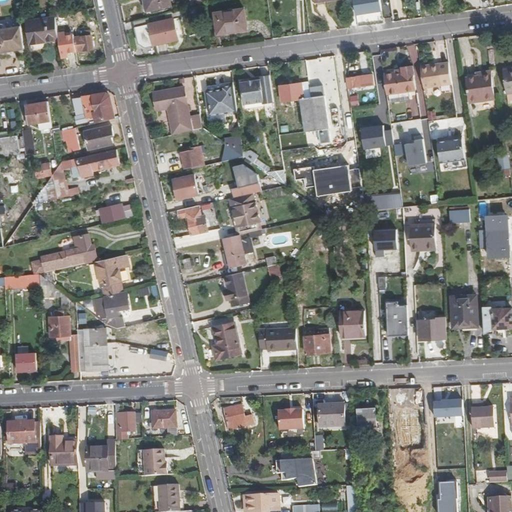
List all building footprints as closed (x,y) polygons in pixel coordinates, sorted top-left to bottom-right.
[(144,0),(146,11),(172,5),(170,0),(144,0)] [(55,18),(61,16),(59,1),(53,2),(55,18)] [(353,2),(346,3),(348,15),(358,13),(356,1),(353,1),(353,2)] [(273,9),(275,26),(295,23),(293,6),(273,9)] [(220,23),(221,32),(247,29),(244,9),(215,13),(216,23),(220,23)] [(29,45),(58,41),(56,26),(55,18),(25,22),(29,45)] [(149,18),(134,21),(139,41),(146,47),(179,39),(174,19),(150,25),(149,18)] [(0,53),(9,52),(9,49),(14,49),(14,51),(24,50),(21,27),(4,29),(0,29),(0,53)] [(93,50),(91,37),(86,38),(74,40),(76,53),(93,50)] [(348,91),(343,55),(335,56),(340,91),(348,91)] [(449,62),(420,66),(424,94),(426,93),(425,87),(452,83),(449,62)] [(401,72),(383,74),(385,87),(386,94),(389,94),(408,91),(414,90),(411,65),(400,67),(401,72)] [(511,68),(502,70),(505,95),(511,93),(511,68)] [(494,100),(491,72),(482,73),(482,76),(467,79),(470,103),(494,100)] [(371,74),(348,77),(349,86),(372,84),(371,74)] [(261,80),(251,82),(240,83),(243,104),(264,102),(264,105),(274,103),(270,76),(260,77),(261,80)] [(311,97),(308,82),(280,86),(282,102),(301,100),(305,132),(313,131),(314,139),(317,139),(311,97)] [(238,112),(234,85),(222,87),(222,89),(216,90),(207,91),(210,115),(238,112)] [(201,128),(199,115),(191,116),(192,119),(190,119),(186,87),(152,92),(155,109),(167,108),(171,135),(201,128)] [(409,99),(408,91),(389,94),(390,101),(409,99)] [(104,94),(83,97),(86,113),(87,118),(95,116),(96,122),(114,118),(110,97),(104,94)] [(324,95),(311,97),(317,139),(320,139),(320,144),(330,143),(324,95)] [(77,115),(86,113),(83,97),(74,99),(77,115)] [(47,104),(26,106),(29,125),(39,124),(40,130),(51,129),(47,104)] [(388,123),(362,126),(365,148),(398,144),(398,141),(406,140),(408,164),(430,162),(427,136),(413,137),(412,121),(397,122),(398,128),(388,129),(388,123)] [(85,132),(90,150),(113,145),(111,137),(114,137),(111,126),(85,132)] [(23,132),(26,155),(34,154),(31,131),(23,132)] [(69,150),(80,147),(76,131),(65,133),(69,150)] [(244,157),(241,137),(235,138),(237,152),(244,156),(244,157)] [(17,138),(9,140),(0,140),(0,149),(1,157),(19,154),(17,138)] [(223,142),(237,152),(235,138),(227,139),(223,142)] [(442,163),(466,160),(463,138),(440,141),(442,163)] [(192,166),(193,168),(204,166),(200,145),(188,148),(188,151),(173,154),(173,159),(182,157),(184,168),(192,166)] [(290,146),(281,148),(283,168),(286,186),(292,190),(290,172),(294,172),(290,146)] [(116,150),(78,159),(79,167),(81,178),(94,175),(93,171),(120,165),(116,150)] [(213,164),(232,159),(231,154),(212,158),(213,164)] [(61,163),(63,171),(79,167),(78,159),(61,163)] [(19,175),(29,174),(28,168),(26,168),(25,160),(11,162),(13,174),(18,174),(19,175)] [(33,205),(78,195),(76,189),(68,191),(63,171),(61,163),(58,167),(33,204),(33,205)] [(34,166),(37,179),(51,176),(50,172),(51,172),(49,164),(34,166)] [(283,168),(264,170),(286,186),(283,168)] [(237,174),(242,196),(253,193),(260,191),(257,174),(252,171),(237,174)] [(173,179),(177,199),(198,195),(193,175),(173,179)] [(414,182),(416,197),(429,195),(428,181),(414,182)] [(99,209),(103,225),(114,222),(113,217),(123,214),(118,191),(102,195),(105,207),(99,209)] [(255,201),(253,193),(242,196),(232,198),(240,235),(262,229),(260,223),(261,222),(256,201),(255,201)] [(240,235),(232,198),(229,198),(237,235),(240,235)] [(402,207),(402,200),(364,204),(365,211),(402,207)] [(211,202),(177,210),(179,219),(187,217),(191,234),(208,231),(204,215),(201,216),(200,211),(212,209),(211,202)] [(421,218),(421,205),(402,207),(403,219),(408,219),(408,218),(421,218)] [(469,210),(450,212),(451,224),(471,223),(469,210)] [(511,250),(511,237),(509,238),(508,219),(485,220),(486,241),(491,241),(491,247),(497,247),(498,252),(511,250)] [(435,224),(410,225),(411,250),(436,249),(435,224)] [(52,257),(55,271),(75,267),(90,263),(95,262),(97,262),(94,246),(91,246),(88,235),(74,238),(76,251),(52,257)] [(237,235),(224,238),(230,267),(246,264),(240,235),(237,235)] [(491,241),(486,241),(487,252),(498,252),(497,247),(491,247),(491,241)] [(113,294),(122,292),(117,268),(128,266),(126,255),(97,262),(95,262),(101,287),(102,287),(104,296),(113,294)] [(267,259),(268,266),(275,265),(276,265),(274,257),(267,259)] [(277,279),(275,265),(268,266),(267,266),(270,281),(277,279)] [(40,276),(57,288),(53,272),(40,275),(40,276)] [(249,304),(242,272),(226,276),(228,289),(225,290),(227,300),(230,299),(232,307),(249,304)] [(285,276),(283,274),(275,284),(278,287),(282,282),(281,281),(285,276)] [(40,275),(5,278),(5,287),(6,289),(41,287),(40,276),(40,275)] [(57,288),(40,276),(41,287),(41,297),(61,296),(61,291),(57,288)] [(70,298),(61,291),(61,296),(62,308),(69,310),(70,298)] [(102,313),(103,323),(112,330),(124,327),(123,317),(117,317),(116,311),(130,309),(127,291),(122,292),(113,294),(113,299),(106,301),(105,299),(96,301),(98,313),(102,313)] [(436,292),(420,293),(420,308),(429,307),(430,311),(437,311),(436,292)] [(452,297),(452,305),(477,303),(477,296),(452,297)] [(479,325),(477,303),(452,305),(453,326),(479,325)] [(294,305),(295,319),(304,319),(303,305),(294,305)] [(511,309),(492,310),(492,329),(511,328),(511,309)] [(363,310),(338,312),(340,337),(365,335),(363,310)] [(197,320),(208,317),(207,311),(196,314),(197,320)] [(70,336),(69,317),(63,317),(63,312),(54,312),(54,318),(49,318),(50,337),(59,337),(60,341),(70,340),(73,373),(81,373),(79,336),(70,336)] [(211,328),(215,327),(233,323),(231,314),(209,319),(211,328)] [(419,320),(420,337),(427,336),(427,340),(437,339),(436,319),(419,320)] [(240,354),(233,323),(215,327),(219,345),(214,346),(217,359),(240,354)] [(313,329),(313,336),(304,336),(306,354),(332,352),(329,327),(313,329)] [(259,329),(260,348),(266,348),(266,351),(297,350),(296,328),(259,329)] [(85,351),(87,370),(108,369),(106,329),(84,330),(85,340),(79,340),(80,351),(85,351)] [(168,360),(170,351),(153,347),(151,356),(168,360)] [(17,354),(18,372),(39,371),(38,353),(17,354)] [(466,427),(466,399),(436,399),(437,417),(455,417),(455,427),(466,427)] [(481,407),(481,403),(472,404),(473,427),(494,426),(493,407),(485,407),(481,407)] [(345,404),(320,405),(321,428),(346,426),(345,404)] [(223,409),(227,430),(253,424),(251,416),(244,418),(241,405),(223,409)] [(315,451),(313,407),(303,408),(305,452),(315,451)] [(375,410),(357,411),(358,427),(376,426),(375,410)] [(152,412),(152,424),(152,429),(167,428),(168,438),(177,438),(175,411),(152,412)] [(134,414),(114,415),(115,441),(135,440),(134,414)] [(9,444),(35,443),(34,423),(9,424),(9,444)] [(51,464),(78,464),(77,441),(61,441),(61,437),(50,437),(51,464)] [(87,470),(99,470),(104,470),(116,470),(115,442),(106,442),(106,448),(85,449),(86,459),(82,459),(82,466),(86,466),(87,470)] [(144,452),(146,477),(168,475),(167,464),(165,465),(164,451),(144,452)] [(276,474),(281,474),(286,474),(287,481),(293,480),(293,485),(311,485),(310,459),(275,461),(276,474)] [(489,471),(489,482),(507,482),(506,470),(489,471)] [(460,511),(460,481),(441,481),(441,511),(460,511)] [(159,485),(160,511),(179,511),(182,511),(181,499),(180,485),(159,485)] [(348,486),(348,511),(356,511),(355,486),(348,486)] [(269,511),(269,507),(280,507),(280,495),(245,495),(245,511),(269,511)] [(489,497),(489,506),(492,506),(492,509),(492,511),(511,511),(511,510),(511,496),(489,497)] [(80,511),(109,511),(109,502),(81,501),(80,511)]
